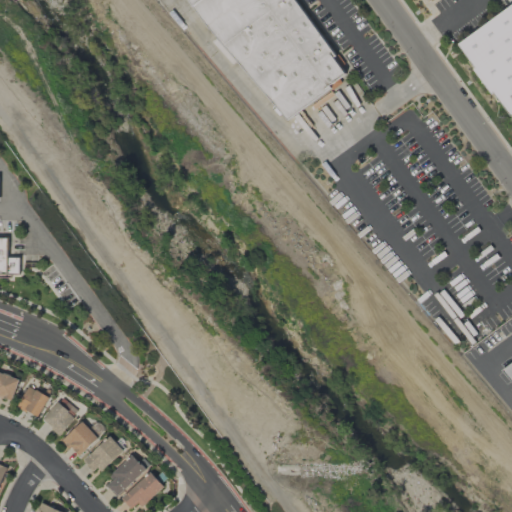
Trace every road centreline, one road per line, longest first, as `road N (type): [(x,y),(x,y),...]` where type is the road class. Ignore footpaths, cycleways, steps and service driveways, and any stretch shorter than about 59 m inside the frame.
road 1 (residential): [(388,0),(511,171)]
road 2 (tertiary): [(0,327),(111,389)]
road 3 (residential): [(0,431),(28,444),(96,511)]
